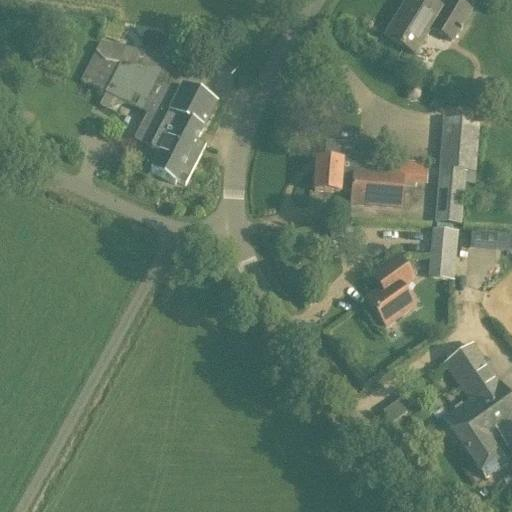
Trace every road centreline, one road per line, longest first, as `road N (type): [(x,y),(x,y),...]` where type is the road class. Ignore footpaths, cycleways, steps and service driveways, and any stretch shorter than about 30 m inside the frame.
road 1 (unclassified): [(411,511),(257,289),(231,226)]
road 2 (unclassified): [(0,153),(176,232),(231,226)]
road 3 (unclassified): [(231,226),(232,168),(243,130),(313,0)]
